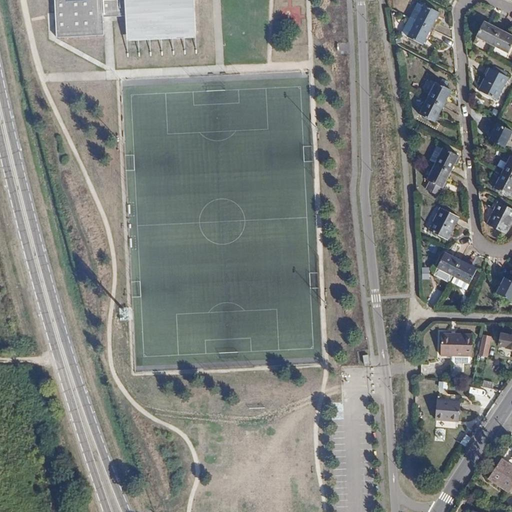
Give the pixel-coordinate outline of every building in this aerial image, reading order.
[(54,0),(57,38),(104,35),(103,18),(126,16),(129,16),(130,34),(195,31),(193,0),(54,0)] [(193,0),(195,31),(130,34),(129,16),(126,16),(128,57),(197,54),(193,0)] [(414,22),(430,29),(437,14),(422,6),(421,7),(416,5),(409,19),(414,22)] [(401,35),(406,38),(422,46),(430,29),(414,22),(409,19),(401,35)] [(482,22),(475,37),(491,45),(499,30),(482,22)] [(491,45),(507,53),(511,42),(511,36),(499,30),(491,45)] [(478,88),(497,98),(508,76),(489,66),(478,88)] [(434,83),(426,99),(442,107),(450,91),(434,83)] [(442,107),(426,99),(419,116),(434,123),(442,107)] [(496,125),(488,140),(503,148),(511,132),(496,125)] [(428,161),(434,164),(449,172),(457,156),(442,148),(441,149),(435,146),(428,161)] [(511,157),(509,156),(501,172),(511,177),(511,157)] [(434,164),(426,180),(429,182),(425,190),(437,195),(441,188),(442,188),(449,172),(434,164)] [(493,188),(509,196),(511,189),(511,177),(501,172),(493,188)] [(486,224),(504,233),(511,217),(511,210),(497,203),(486,224)] [(438,209),(427,231),(447,241),(457,219),(438,209)] [(443,252),(436,267),(437,268),(434,275),(447,281),(450,275),(451,275),(459,260),(443,252)] [(475,268),(459,260),(451,275),(448,281),(464,289),(467,283),(475,268)] [(511,280),(504,276),(496,292),(511,300),(511,299),(511,280)] [(511,332),(503,330),(499,346),(507,348),(511,348),(511,332)] [(442,334),(441,355),(450,355),(450,360),(452,363),(467,363),(470,360),(470,355),(473,356),(473,334),(442,334)] [(483,334),(478,353),(486,355),(491,336),(483,334)] [(484,380),(483,387),(493,389),(495,382),(484,380)] [(439,389),(448,390),(449,382),(439,381),(439,389)] [(440,394),(439,414),(462,415),(462,396),(440,394)] [(511,466),(501,459),(489,478),(509,492),(511,487),(511,466)]
